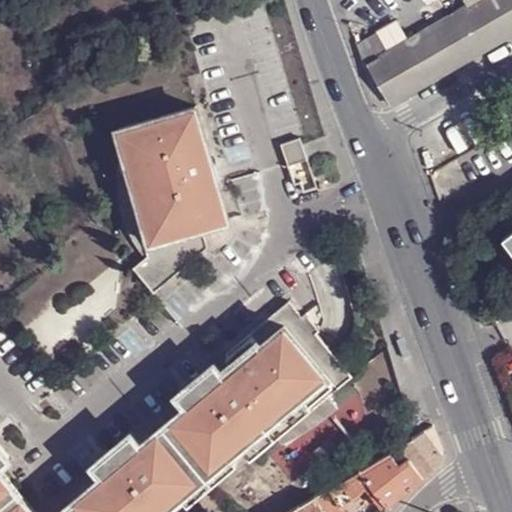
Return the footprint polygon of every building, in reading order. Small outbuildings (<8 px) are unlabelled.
[(0,0),(0,24),(12,17),(0,0)] [(391,102),(511,32),(511,0),(466,0),(469,5),(386,55),(373,32),(356,40),(364,65),(376,98),(391,102)] [(197,106),(120,127),(129,160),(124,161),(123,183),(124,198),(130,222),(137,238),(149,255),(136,265),(155,289),(210,246),(204,226),(230,218),(197,106)] [(302,139),(283,146),(297,186),(303,184),(306,194),(319,189),(302,139)] [(153,434),(192,481),(230,451),(233,454),(244,445),(255,457),(278,438),(279,437),(329,395),(352,375),(327,345),(316,332),(320,329),(306,313),(302,315),(290,300),(251,332),(258,341),(233,361),(222,370),(185,400),(189,404),(153,434)] [(251,332),(226,352),(233,361),(258,341),(251,332)] [(222,370),(215,363),(178,393),(185,400),(222,370)] [(329,395),(279,437),(278,438),(283,444),(285,442),(287,442),(290,441),(293,439),(298,436),(301,434),(306,431),(310,428),(312,427),(315,425),(321,421),(323,420),(328,416),(332,413),(339,407),(329,395)] [(435,443),(426,431),(415,437),(400,447),(408,458),(409,457),(424,477),(443,462),(445,455),(442,452),(435,443)] [(131,432),(95,463),(101,471),(138,440),(131,432)] [(58,511),(163,511),(183,494),(180,491),(192,481),(153,434),(141,443),(138,440),(101,471),(104,474),(58,511)] [(0,463),(9,455),(0,444),(0,463)] [(192,481),(180,491),(183,494),(189,501),(238,460),(233,454),(230,451),(192,481)] [(391,452),(320,495),(316,497),(325,511),(346,511),(343,507),(368,488),(371,492),(375,489),(388,505),(389,507),(390,504),(424,477),(409,457),(408,458),(400,464),(391,452)] [(36,511),(0,467),(0,511),(36,511)] [(384,509),(388,505),(375,489),(371,492),(384,509)] [(325,511),(316,497),(290,511),(325,511)]
